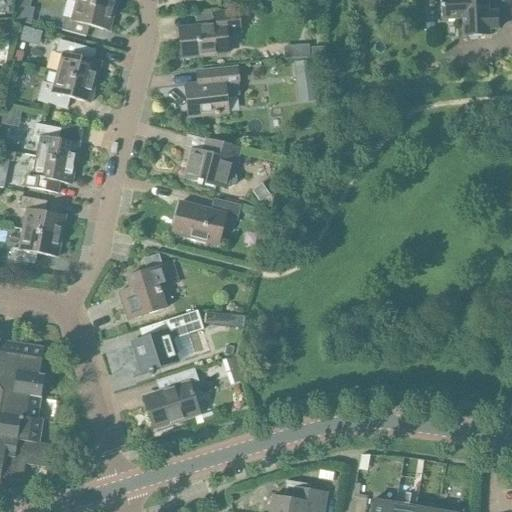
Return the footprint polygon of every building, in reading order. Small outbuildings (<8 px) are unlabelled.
[(71,0),(77,2),(116,12),(118,0),(71,0)] [(439,0),(441,20),(462,19),(463,39),(489,38),(488,9),(500,9),(500,0),(439,0)] [(62,31),(86,38),(89,27),(110,33),(116,12),(77,2),(72,22),(65,20),(62,31)] [(218,25),(181,29),(184,59),(229,54),(227,34),(241,32),(239,11),(217,14),(218,25)] [(195,14),(196,22),(212,21),(211,13),(195,14)] [(26,29),(23,40),(36,44),(39,33),(26,29)] [(58,73),(96,84),(102,63),(93,61),(96,51),(59,42),(56,53),(63,55),(58,73)] [(284,47),(285,57),(308,56),(308,46),(284,47)] [(313,58),(326,57),(325,49),(312,49),(313,58)] [(11,59),(20,62),(22,53),(13,51),(11,59)] [(297,88),(317,86),(314,62),(294,64),(297,88)] [(197,85),(187,86),(190,118),(229,114),(228,98),(240,97),(237,69),(202,73),(196,73),(197,85)] [(37,102),(67,110),(70,99),(91,104),(96,84),(58,73),(54,87),(42,83),(37,102)] [(38,158),(77,165),(81,145),(80,145),(83,129),(61,125),(60,130),(36,125),(34,136),(42,138),(38,158)] [(187,180),(225,190),(226,188),(230,189),(235,187),(236,183),(236,178),(233,174),(230,173),(233,162),(237,163),(241,150),(207,141),(204,154),(195,152),(187,180)] [(275,156),(284,157),(284,151),(277,149),(275,156)] [(77,165),(38,158),(34,178),(25,177),(23,188),(58,195),(60,183),(73,186),(77,165)] [(24,231),(62,238),(66,217),(44,213),(46,202),(22,198),(20,209),(27,210),(24,231)] [(173,235),(219,247),(226,220),(238,223),(242,207),(215,200),(212,212),(181,204),(173,235)] [(11,261),(35,265),(37,255),(58,258),(62,238),(24,231),(20,250),(13,249),(11,261)] [(131,290),(120,293),(129,322),(167,310),(160,290),(179,284),(172,265),(161,268),(158,256),(142,261),(146,273),(127,278),(131,290)] [(152,338),(132,344),(143,376),(180,363),(173,341),(203,331),(198,313),(149,329),(152,338)] [(242,329),(243,317),(205,314),(204,325),(242,329)] [(0,483),(1,480),(23,484),(25,467),(47,470),(50,447),(40,445),(43,423),(32,421),(36,400),(41,401),(45,378),(38,377),(42,349),(0,341),(0,483)] [(242,383),(242,364),(223,364),(224,383),(242,383)] [(145,400),(155,429),(198,416),(190,387),(200,384),(195,370),(155,383),(160,395),(145,400)] [(323,511),(326,494),(309,491),(310,488),(311,488),(311,487),(285,483),(285,484),(286,484),(283,501),(272,499),(269,511),(323,511)] [(393,511),(395,504),(373,500),(370,511),(393,511)]
